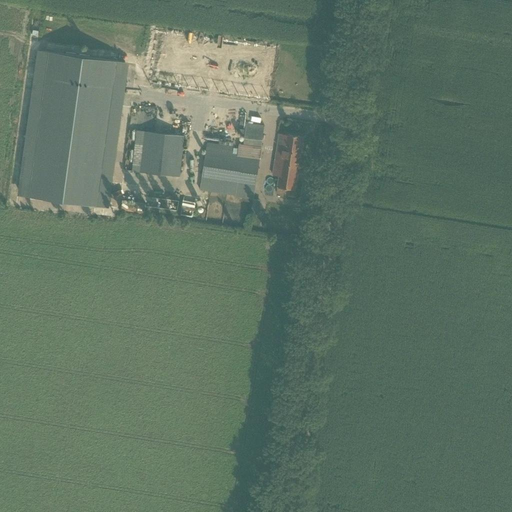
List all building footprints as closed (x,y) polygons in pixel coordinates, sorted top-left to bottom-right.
[(155,33),(149,83),(269,98),(275,48),(155,33)] [(50,52),(31,197),(96,206),(116,61),(50,52)] [(244,146),(261,148),(264,125),(246,124),(244,146)] [(132,171),(181,176),(185,135),(136,130),(132,171)] [(276,193),(294,196),(303,137),(285,134),(283,146),(277,145),(273,174),(278,175),(276,193)] [(202,181),(255,190),(260,158),(232,154),(233,147),(208,143),(202,181)] [(253,199),(250,215),(258,216),(261,200),(253,199)]
